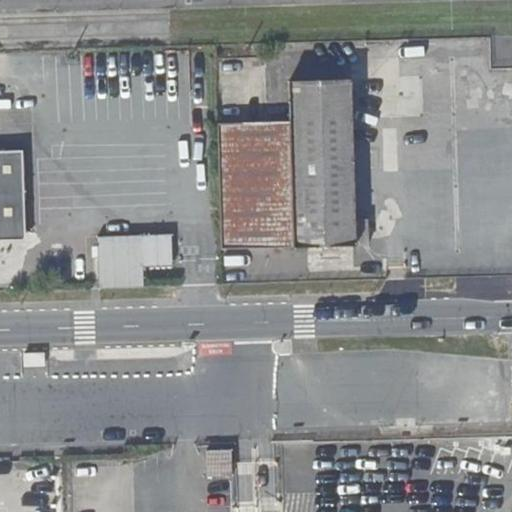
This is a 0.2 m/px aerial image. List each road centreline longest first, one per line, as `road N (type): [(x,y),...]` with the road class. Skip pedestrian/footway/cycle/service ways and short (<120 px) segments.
road 1 (unclassified): [(0,328),(511,315)]
road 2 (unknown): [(180,200),(165,160),(110,112),(64,87),(0,74)]
road 3 (unknown): [(403,295),(393,80)]
